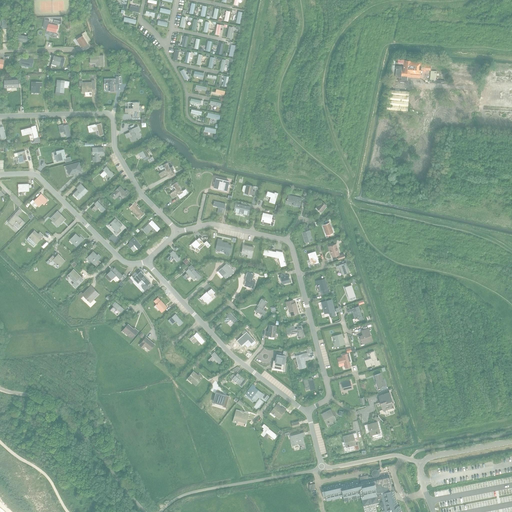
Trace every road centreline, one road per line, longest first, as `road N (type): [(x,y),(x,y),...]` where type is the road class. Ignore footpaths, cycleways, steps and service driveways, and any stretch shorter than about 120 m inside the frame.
road 1 (unclassified): [(176,231),(130,177),(108,114),(0,116)]
road 2 (unknown): [(348,197),(351,177),(323,99),(326,68),(350,21),(396,0)]
road 3 (unclassified): [(322,469),(396,455),(422,463),(511,441)]
road 4 (unclassified): [(322,469),(195,491),(159,511)]
road 5 (unknown): [(511,249),(452,224),(351,204)]
